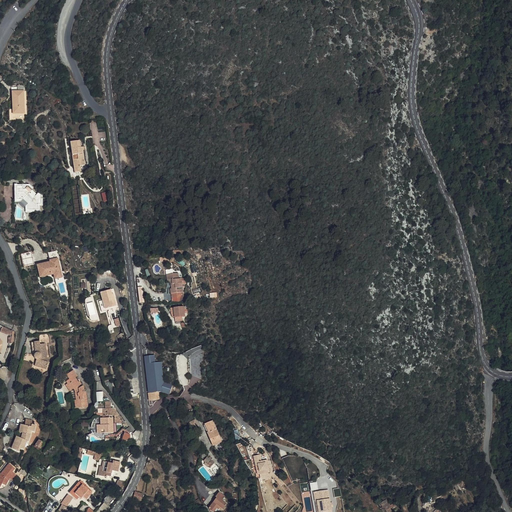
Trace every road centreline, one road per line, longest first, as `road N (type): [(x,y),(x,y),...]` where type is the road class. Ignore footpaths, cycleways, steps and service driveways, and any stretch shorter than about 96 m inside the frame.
road 1 (tertiary): [(491,372),(457,229),(415,124),(419,30),(411,0)]
road 2 (tertiary): [(110,111),(145,415)]
road 3 (residential): [(0,237),(27,309),(0,424)]
road 4 (residential): [(188,396),(226,407),(256,438),(307,455),(326,482)]
road 5 (residential): [(509,511),(486,446),(491,372)]
road 6 (residential): [(110,111),(94,106),(70,53),(78,0)]
